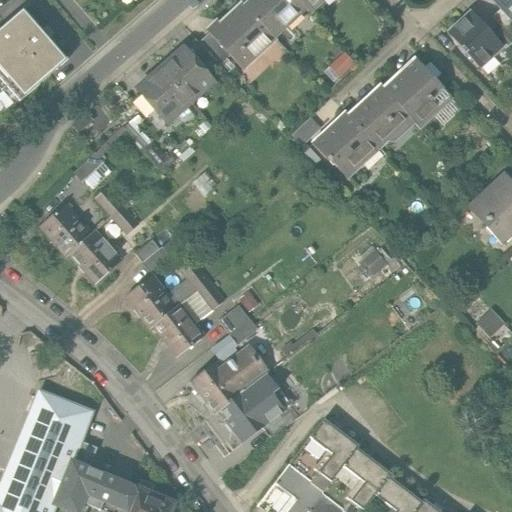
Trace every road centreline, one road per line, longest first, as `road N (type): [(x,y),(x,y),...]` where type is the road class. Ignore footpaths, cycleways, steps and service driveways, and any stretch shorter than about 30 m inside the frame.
road 1 (residential): [(219,511),(135,399),(0,280)]
road 2 (residential): [(183,0),(54,112),(0,188)]
